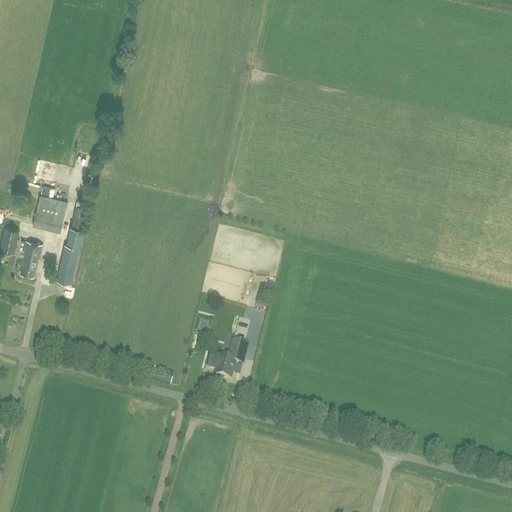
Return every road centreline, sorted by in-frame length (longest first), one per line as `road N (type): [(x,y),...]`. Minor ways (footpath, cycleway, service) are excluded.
road 1 (unclassified): [(511,482),(0,346)]
road 2 (unknown): [(181,394),(151,511)]
